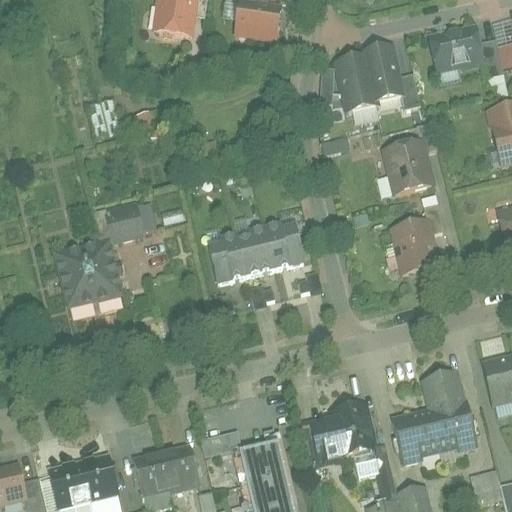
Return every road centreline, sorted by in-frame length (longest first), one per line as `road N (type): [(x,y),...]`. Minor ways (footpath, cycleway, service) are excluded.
road 1 (residential): [(350,337),(0,423)]
road 2 (residential): [(350,337),(319,196),(316,44)]
road 3 (residential): [(510,0),(316,44)]
road 4 (residential): [(511,297),(350,337)]
road 5 (residential): [(316,44),(195,68)]
